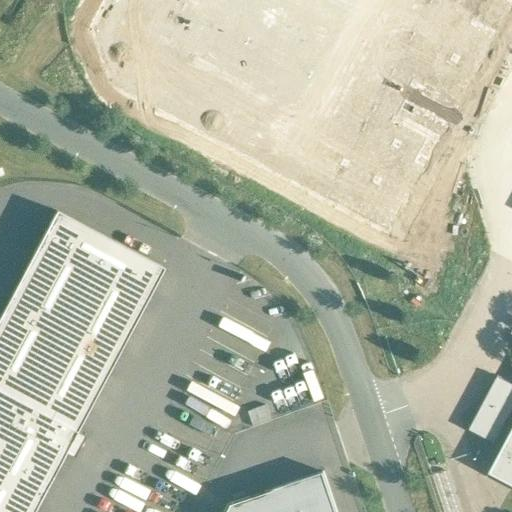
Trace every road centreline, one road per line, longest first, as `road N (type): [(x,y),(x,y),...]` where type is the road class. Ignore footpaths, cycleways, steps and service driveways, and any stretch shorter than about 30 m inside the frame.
road 1 (unclassified): [(400,511),(343,343),(314,283),(267,243),(0,100)]
road 2 (unknown): [(369,420),(273,451),(213,487),(203,511)]
